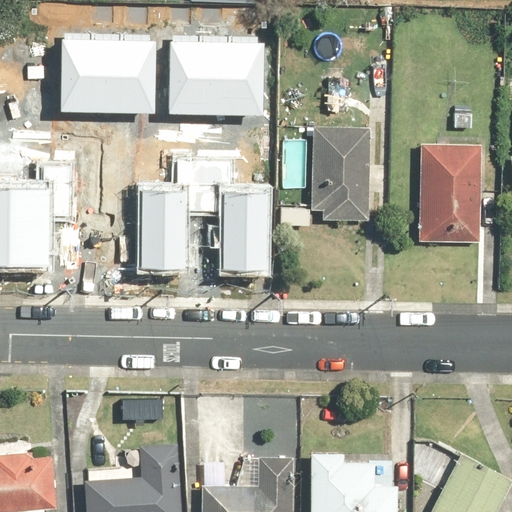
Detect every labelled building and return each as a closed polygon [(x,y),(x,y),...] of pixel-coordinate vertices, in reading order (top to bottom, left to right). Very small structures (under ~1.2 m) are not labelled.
[(65,39),(64,110),(156,112),(157,40),(65,39)] [(171,42),(170,114),(262,115),(263,43),(171,42)] [(374,220),(374,128),(314,127),(314,210),(328,210),(328,220),(374,220)] [(483,141),(422,140),(421,239),(482,240),(483,141)] [(139,185),(138,271),(187,272),(188,211),(202,212),(203,163),(180,162),(179,186),(139,185)] [(214,272),(264,273),(265,188),(226,187),(226,163),(203,163),(202,212),(215,212),(214,272)] [(0,190),(0,264),(54,266),(55,219),(70,219),(71,169),(48,169),(47,192),(0,190)] [(187,511),(182,444),(142,447),(144,476),(88,480),(90,511),(187,511)] [(0,511),(10,511),(9,511),(52,511),(52,508),(61,507),(56,457),(36,459),(36,451),(0,454),(0,511)] [(500,511),(511,486),(511,477),(459,453),(432,511),(500,511)] [(393,457),(316,454),(313,511),(402,511),(403,485),(392,484),(393,457)] [(208,511),(295,511),(298,459),(240,456),(239,487),(210,486),(208,511)]
